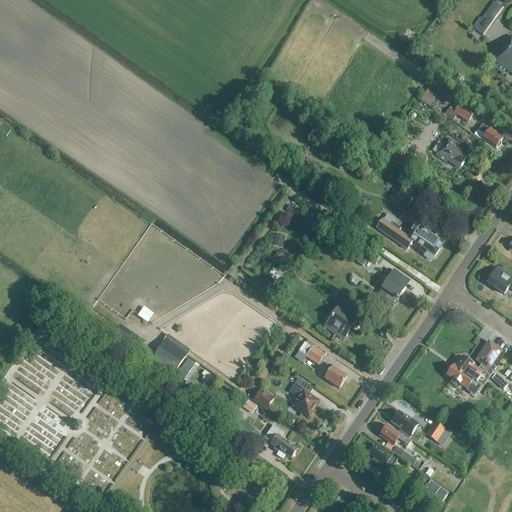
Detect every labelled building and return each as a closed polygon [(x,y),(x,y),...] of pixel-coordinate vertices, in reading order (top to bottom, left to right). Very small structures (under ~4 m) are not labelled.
[(484,37),(504,10),(494,3),(474,30),(484,37)] [(511,40),(508,46),(507,45),(494,63),(511,75),(511,40)] [(428,88),(422,99),(437,108),(443,97),(428,88)] [(454,114),(457,116),(469,123),(473,115),(459,106),(455,113),(454,114)] [(454,114),(455,113),(449,109),(443,117),(452,123),(457,116),(454,114)] [(489,131),(482,126),(478,132),(485,137),(482,141),(495,150),(496,149),(499,150),(501,146),(500,144),(502,141),(495,135),(496,134),(490,130),(489,131)] [(396,140),(389,150),(400,157),(406,147),(396,140)] [(468,155),(448,140),(444,146),(439,143),(432,152),(437,155),(435,157),(445,164),(447,162),(458,170),(468,155)] [(415,167),(422,157),(414,151),(413,148),(405,160),(415,167)] [(398,183),(389,200),(400,206),(402,203),(408,206),(415,192),(398,183)] [(408,239),(413,243),(435,257),(445,242),(433,234),(435,230),(421,220),(408,239)] [(401,230),(393,224),(391,227),(383,221),(376,230),(407,252),(413,243),(408,239),(399,232),(401,230)] [(274,243),(283,246),(286,236),(277,233),(274,243)] [(368,249),(357,264),(364,269),(369,262),(375,266),(381,258),(368,249)] [(403,279),(394,273),(389,270),(384,278),(389,281),(382,290),(389,295),(388,296),(387,299),(394,304),(397,300),(398,300),(406,288),(403,287),(407,282),(403,279)] [(511,279),(502,273),(499,277),(494,274),(487,285),(503,296),(508,288),(511,290),(511,279)] [(344,340),(358,320),(356,318),(360,313),(343,302),(327,326),(337,333),(335,335),(344,340)] [(147,359),(151,352),(144,347),(146,344),(120,326),(111,338),(137,356),(139,353),(147,359)] [(172,378),(188,355),(166,339),(150,363),(172,378)] [(461,387),(471,393),(471,394),(475,388),(482,392),(486,387),(484,386),(496,369),(491,366),(501,352),(488,344),(476,362),(481,366),(478,371),(472,367),(473,367),(466,363),(466,359),(461,360),(461,363),(456,370),(454,369),(452,371),(451,370),(447,375),(449,376),(448,377),(454,381),(451,385),(459,391),(461,387)] [(318,366),(325,356),(313,348),(306,358),(318,366)] [(198,368),(188,360),(176,376),(187,384),(198,368)] [(328,366),(325,370),(329,373),(324,380),(339,390),(347,378),(333,368),(332,369),(328,366)] [(503,391),(508,386),(496,376),(491,381),(503,391)] [(308,417),(318,403),(308,397),(312,390),(299,381),(290,393),(300,400),(295,408),(308,417)] [(267,411),(273,401),(261,393),(255,402),(267,411)] [(252,415),(257,407),(249,402),(243,409),(252,415)] [(395,419),(391,424),(401,431),(400,433),(409,439),(418,426),(406,417),(405,418),(398,414),(397,415),(396,415),(394,418),(395,419)] [(79,430),(82,425),(77,421),(72,418),(69,424),(73,427),(79,430)] [(257,446),(260,441),(251,435),(254,430),(244,423),(238,432),(257,446)] [(438,445),(447,432),(434,423),(425,436),(438,445)] [(291,460),(295,454),(294,454),(296,451),(280,439),(283,434),(273,427),(264,440),(280,450),(279,451),(291,460)] [(411,444),(387,428),(380,438),(394,448),(398,442),(407,448),(411,444)] [(374,447),(368,456),(374,460),(370,466),(386,477),(398,460),(393,456),(391,458),(374,447)] [(416,461),(396,448),(393,453),(413,467),(416,463),(416,461)] [(408,454),(417,461),(422,455),(412,448),(408,454)] [(430,482),(421,496),(439,508),(448,495),(430,482)]
